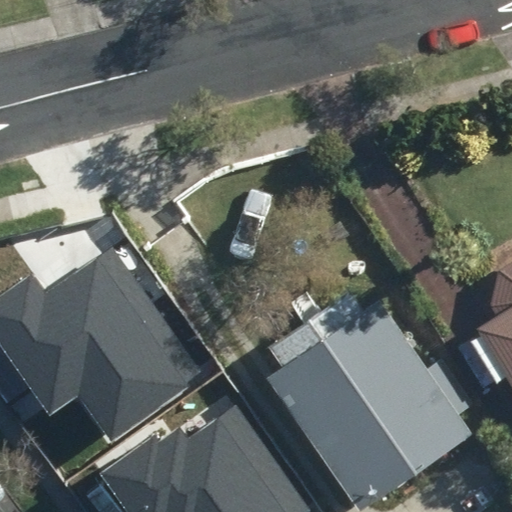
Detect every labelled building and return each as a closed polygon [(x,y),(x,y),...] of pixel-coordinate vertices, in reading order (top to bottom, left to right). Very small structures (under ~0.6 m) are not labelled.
[(263,196),(234,189),(219,252),(249,259),(263,196)] [(498,373),(499,375),(511,395),(511,258),(480,279),(497,305),(467,324),(471,329),(472,332),(497,371),(498,373)] [(277,360),(258,373),(353,508),(469,428),(375,294),(360,304),(346,284),(264,342),(277,360)] [(277,511),(222,434),(168,357),(73,424),(116,485),(106,492),(119,511),(277,511)] [(253,413),(225,432),(276,505),(304,485),(253,413)]
